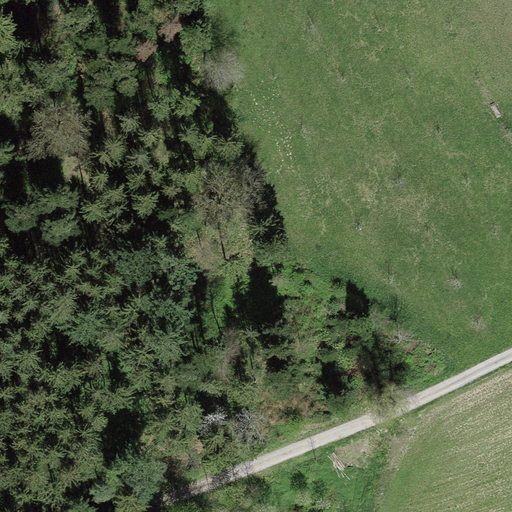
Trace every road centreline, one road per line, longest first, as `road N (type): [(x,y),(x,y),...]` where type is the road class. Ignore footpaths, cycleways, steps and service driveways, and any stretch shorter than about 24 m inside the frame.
road 1 (track): [(139,511),(511,354)]
road 2 (track): [(95,0),(78,167),(0,209)]
